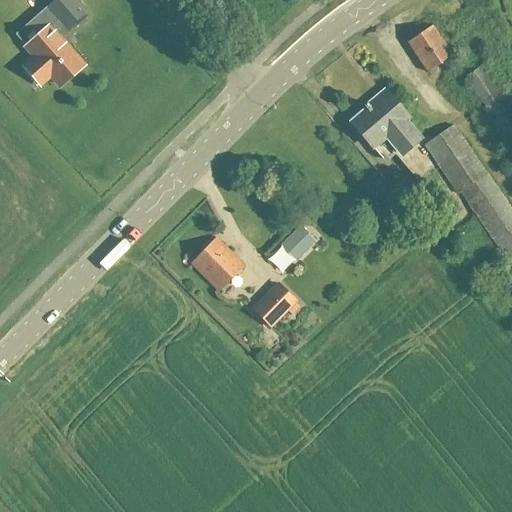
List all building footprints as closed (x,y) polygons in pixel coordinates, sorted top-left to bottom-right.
[(73,0),(55,0),(47,8),(58,20),(26,47),(36,58),(32,62),(47,79),(51,75),(60,86),(83,67),(57,37),(66,30),(67,31),(86,14),(73,0)] [(427,72),(452,56),(432,26),(407,42),(427,72)] [(511,152),(511,109),(483,65),(464,75),(484,107),(482,109),(511,152)] [(402,155),(421,139),(405,121),(409,118),(387,91),(367,108),(368,110),(353,123),(373,147),(386,136),(402,155)] [(511,265),(511,208),(488,173),(487,174),(453,126),(425,145),(459,194),(462,192),(511,265)] [(296,261),(316,241),(300,225),(280,245),(296,261)] [(220,291),(245,266),(216,238),(191,263),(220,291)] [(279,284),(254,310),(271,327),(296,301),(279,284)]
